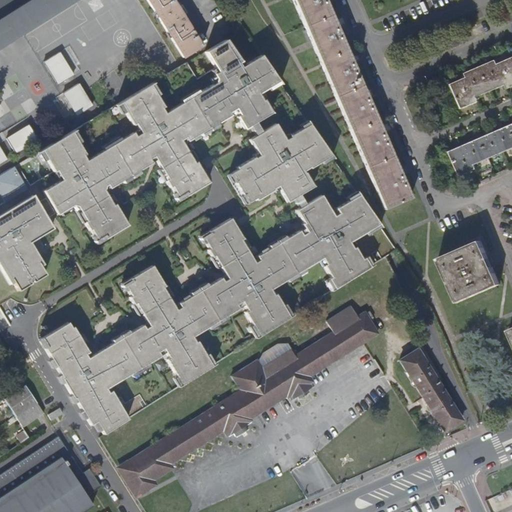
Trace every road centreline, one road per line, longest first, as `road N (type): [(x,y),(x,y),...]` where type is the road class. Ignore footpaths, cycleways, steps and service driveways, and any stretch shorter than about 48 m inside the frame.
road 1 (residential): [(224,195),(25,317),(20,332),(133,511)]
road 2 (residential): [(511,179),(441,202),(388,86)]
road 3 (residential): [(388,86),(511,32)]
road 4 (primary): [(334,511),(456,460)]
